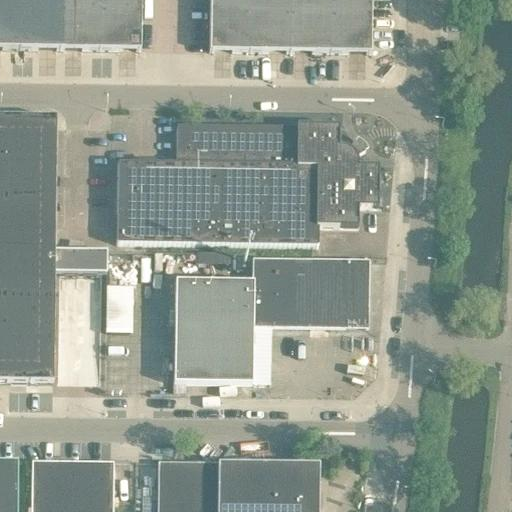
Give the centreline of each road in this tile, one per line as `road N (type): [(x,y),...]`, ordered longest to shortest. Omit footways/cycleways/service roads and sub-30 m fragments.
road 1 (unclassified): [(427,100),(0,95)]
road 2 (unclassified): [(405,428),(0,425)]
road 3 (unknown): [(77,97),(75,425)]
road 4 (unclassified): [(411,350),(427,100)]
road 5 (unclassified): [(491,511),(511,361)]
